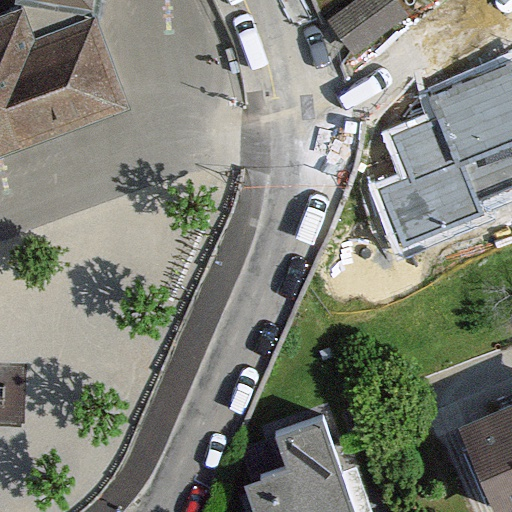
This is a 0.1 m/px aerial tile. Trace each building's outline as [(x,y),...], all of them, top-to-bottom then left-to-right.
[(0,0),(0,122),(121,86),(92,0),(0,0)] [(352,40),(410,14),(402,0),(356,0),(338,9),(352,40)] [(511,147),(511,60),(425,95),(435,120),(393,137),(410,178),(379,191),(403,250),(487,216),(467,166),(511,147)] [(511,511),(511,396),(454,416),(486,511),(511,511)] [(368,511),(337,406),(275,424),(285,458),(246,469),(258,511),(368,511)]
